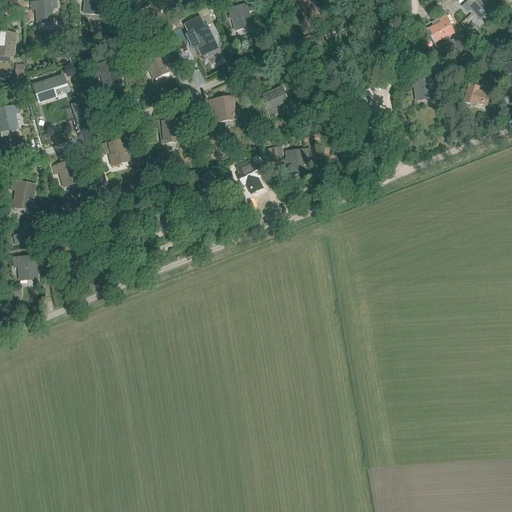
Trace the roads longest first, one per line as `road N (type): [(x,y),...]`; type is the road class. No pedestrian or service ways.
road 1 (residential): [(0,338),(398,173)]
road 2 (residential): [(0,173),(292,44),(273,0)]
road 3 (residential): [(398,173),(387,104),(418,11)]
road 4 (residential): [(398,173),(511,131)]
